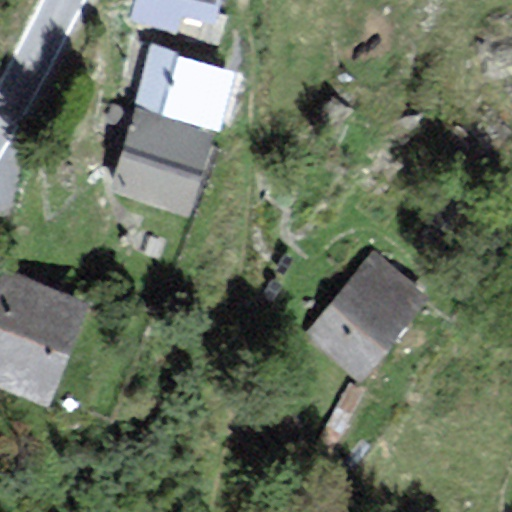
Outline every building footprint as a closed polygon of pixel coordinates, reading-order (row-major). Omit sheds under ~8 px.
[(137,0),(133,20),(179,29),(182,16),(220,24),(224,0),(137,0)] [(184,81),(190,54),(191,50),(152,41),(144,72),(148,72),(184,81)] [(148,72),(140,104),(228,125),(232,126),(246,67),(190,54),(184,81),(148,72)] [(132,102),(110,193),(205,216),(228,125),(140,104),(132,102)] [(386,248),(313,337),(369,383),(442,294),(386,248)] [(11,268),(0,296),(0,386),(56,406),(95,298),(11,268)]
